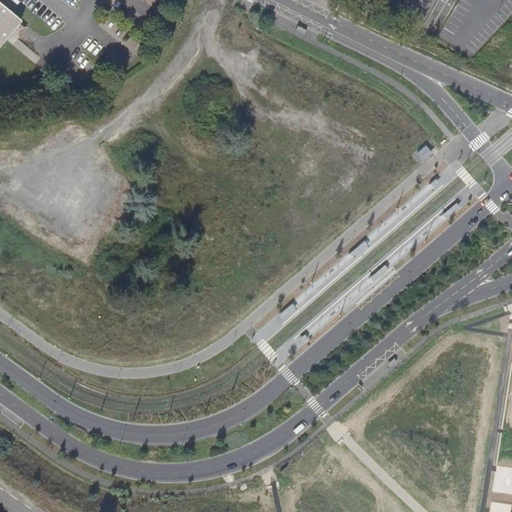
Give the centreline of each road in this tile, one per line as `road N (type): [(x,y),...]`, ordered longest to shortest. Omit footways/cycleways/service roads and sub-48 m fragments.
road 1 (secondary): [(511,185),(292,376),(226,421),(174,435),(101,426),(0,361)]
road 2 (secondary): [(0,394),(110,464),(200,469),(281,435),(453,299)]
road 3 (secondary): [(397,55),(511,181)]
road 4 (secondary): [(397,55),(275,0)]
road 5 (unclassified): [(332,423),(421,511)]
road 6 (secondary): [(511,105),(397,55)]
